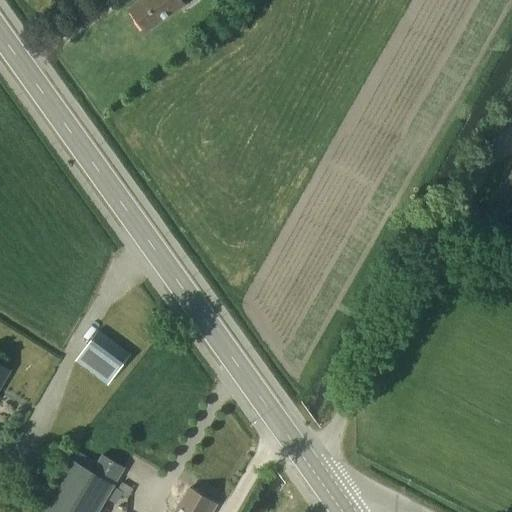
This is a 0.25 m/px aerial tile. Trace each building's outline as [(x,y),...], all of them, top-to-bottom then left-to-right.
[(146,0),(130,12),(146,35),(185,9),(178,0),(146,0)] [(108,64),(126,91),(147,77),(129,50),(108,64)] [(99,332),(75,364),(108,388),(132,356),(99,332)] [(101,511),(125,471),(101,457),(91,474),(69,461),(38,511),(101,511)] [(122,486),(117,495),(129,501),(133,492),(122,486)] [(213,511),(216,507),(189,490),(176,511),(213,511)] [(14,511),(0,503),(0,511),(14,511)]
